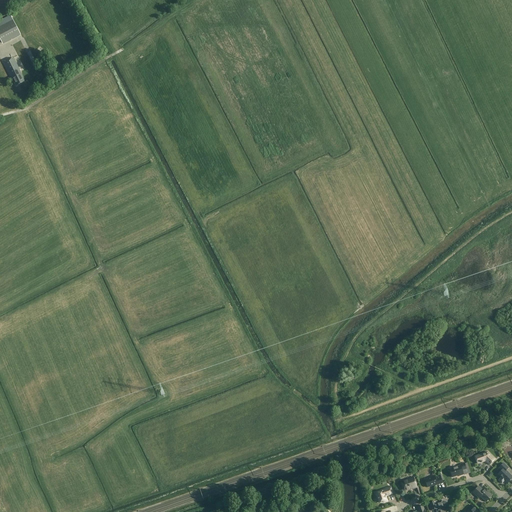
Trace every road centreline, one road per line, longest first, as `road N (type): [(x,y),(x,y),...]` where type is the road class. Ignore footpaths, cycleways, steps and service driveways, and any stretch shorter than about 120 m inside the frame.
road 1 (track): [(511,212),(363,329),(345,353),(333,393)]
road 2 (track): [(511,357),(340,418)]
road 3 (track): [(119,51),(0,116)]
road 4 (residential): [(401,511),(399,506),(481,477),(504,497)]
